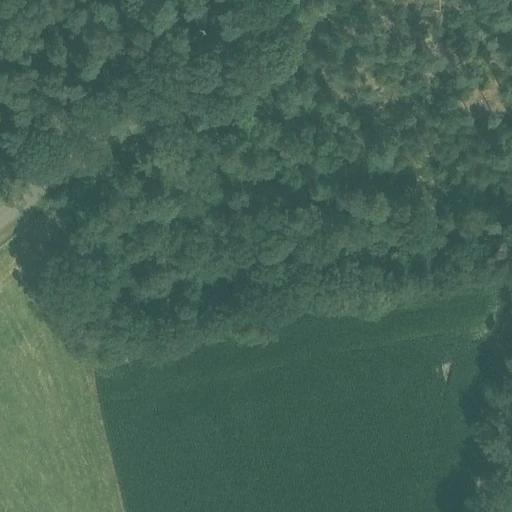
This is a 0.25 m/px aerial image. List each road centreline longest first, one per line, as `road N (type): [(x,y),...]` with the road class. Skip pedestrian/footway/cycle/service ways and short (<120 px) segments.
road 1 (track): [(0,58),(118,129),(147,126),(289,187),(511,239)]
road 2 (unclassified): [(0,221),(284,0)]
